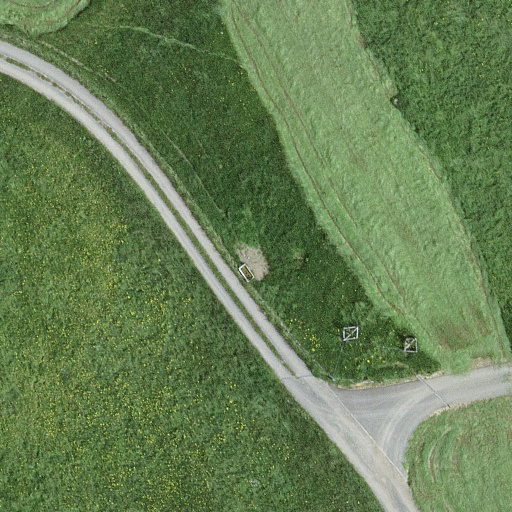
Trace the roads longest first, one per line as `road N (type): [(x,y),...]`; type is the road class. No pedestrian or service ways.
road 1 (track): [(401,511),(130,149),(64,86),(0,55)]
road 2 (unclassified): [(511,382),(329,419)]
